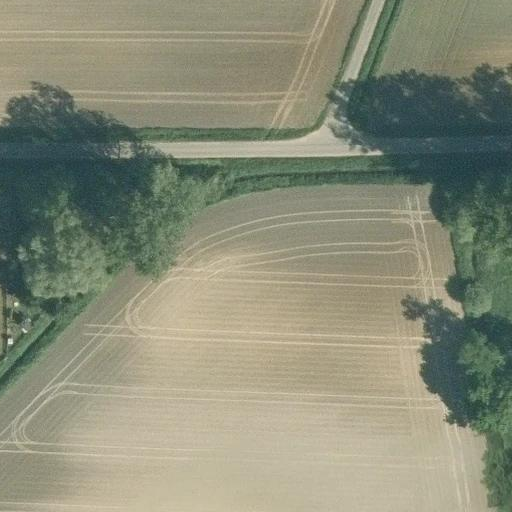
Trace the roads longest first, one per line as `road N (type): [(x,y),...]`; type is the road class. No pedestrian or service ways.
road 1 (unclassified): [(0,149),(334,147)]
road 2 (unclassified): [(334,147),(511,140)]
road 3 (unclassified): [(334,147),(382,0)]
